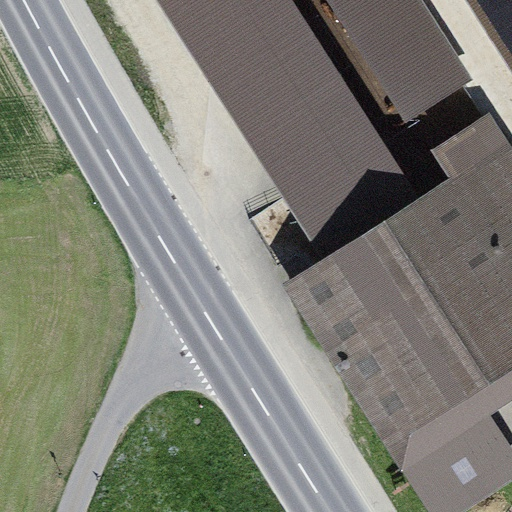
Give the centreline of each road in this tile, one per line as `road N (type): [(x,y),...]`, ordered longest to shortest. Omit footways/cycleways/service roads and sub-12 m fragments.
road 1 (secondary): [(195,294),(26,0)]
road 2 (secondary): [(328,511),(195,294)]
road 3 (unclassified): [(195,294),(122,398),(75,511)]
